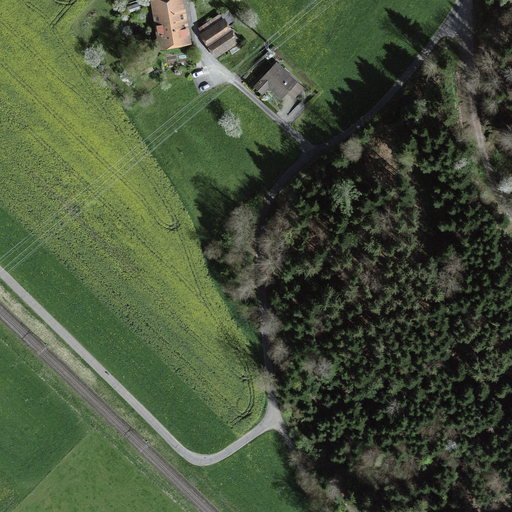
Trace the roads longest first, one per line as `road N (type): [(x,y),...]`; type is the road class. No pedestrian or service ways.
road 1 (unclassified): [(275,416),(224,454),(200,460),(0,272)]
road 2 (unclassified): [(297,171),(275,203),(258,255),(275,416)]
road 3 (unclassified): [(458,0),(381,108),(297,171)]
road 4 (track): [(466,0),(475,126),(511,212)]
road 5 (unclassified): [(204,70),(297,171)]
